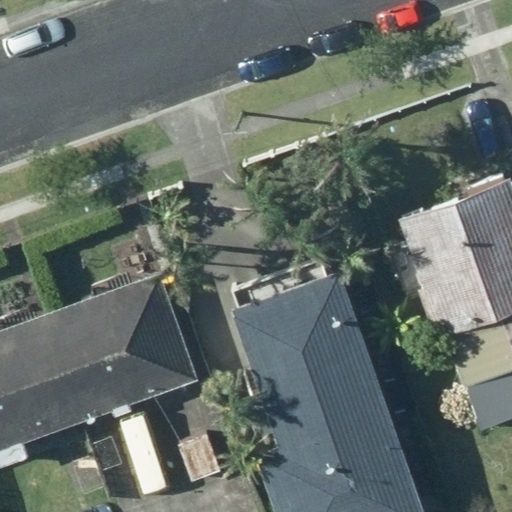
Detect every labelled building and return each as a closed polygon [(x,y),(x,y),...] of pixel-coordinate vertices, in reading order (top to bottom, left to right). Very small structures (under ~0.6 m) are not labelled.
[(511,420),(511,192),(505,176),(398,218),(483,432),(511,420)] [(193,363),(156,260),(42,300),(79,403),(193,363)] [(422,511),(332,266),(227,305),(280,449),(247,461),(265,511),(422,511)] [(0,431),(79,403),(42,300),(0,314),(0,431)] [(231,428),(171,447),(186,492),(246,472),(231,428)]
